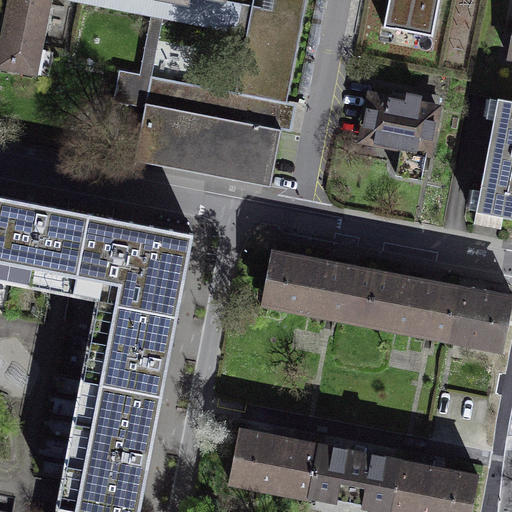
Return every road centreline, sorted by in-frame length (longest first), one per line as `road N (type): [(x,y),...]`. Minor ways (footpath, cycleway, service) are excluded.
road 1 (residential): [(236,211),(180,511)]
road 2 (residential): [(0,163),(236,211)]
road 3 (residential): [(339,0),(299,224)]
road 4 (residential): [(299,224),(511,265)]
